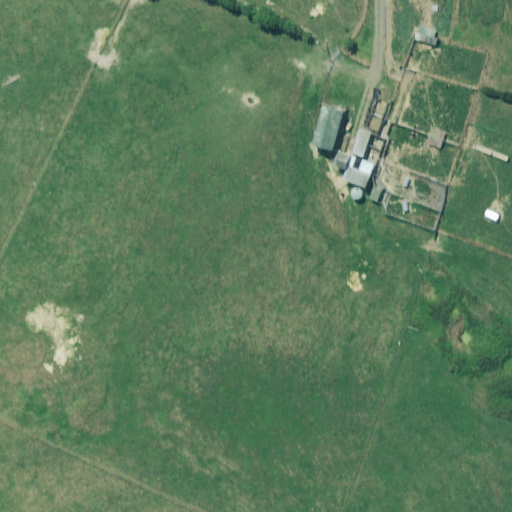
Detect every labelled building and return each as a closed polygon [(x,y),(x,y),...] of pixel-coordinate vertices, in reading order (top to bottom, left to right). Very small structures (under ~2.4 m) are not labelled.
[(442,34),(420,28),(417,40),(439,46),(442,34)] [(349,114),(328,108),(317,145),(345,154),(350,137),(342,134),(349,114)] [(374,134),(364,131),(356,154),(367,158),(374,134)] [(352,167),(355,160),(344,155),(339,166),(351,171),(347,180),(369,188),(374,176),(352,167)] [(387,187),(377,183),(371,199),(381,203),(387,187)] [(361,188),(360,188),(359,188),(357,188),(356,188),(355,189),(354,190),(353,191),(353,192),(352,194),(352,195),(352,196),(352,197),(353,199),(354,200),(354,201),(355,202),(357,202),(358,203),(359,203),(361,203),(362,202),(363,202),(364,201),(365,200),(366,199),(367,198),(367,197),(367,196),(367,194),(367,193),(366,192),(366,191),(365,190),(364,189),(362,188),(361,188)]
